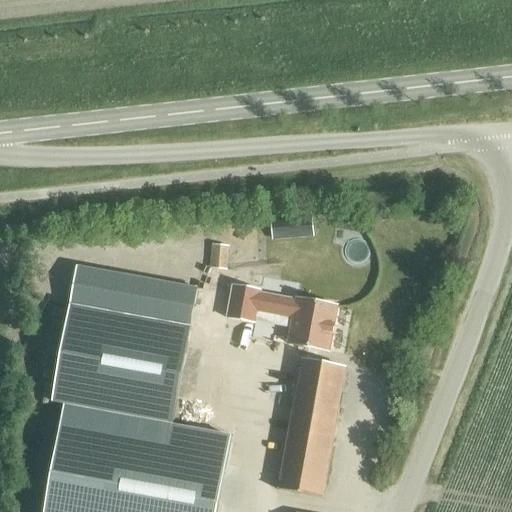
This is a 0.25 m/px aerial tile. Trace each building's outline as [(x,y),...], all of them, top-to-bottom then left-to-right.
[(346,214),(343,230),(361,233),(364,217),(346,214)] [(310,219),(272,222),(273,240),(286,238),(311,237),(310,219)] [(213,246),(212,269),(226,270),(228,247),(213,246)] [(86,321),(191,325),(192,287),(88,283),(86,321)] [(233,287),(227,319),(255,324),(257,310),(275,313),(274,321),(291,324),(288,345),(329,352),(337,308),(296,301),(260,295),(261,292),(233,287)] [(68,351),(189,356),(190,334),(69,329),(68,351)] [(278,491),(322,499),(346,369),(301,361),(278,491)] [(64,407),(44,511),(217,511),(231,438),(64,407)]
